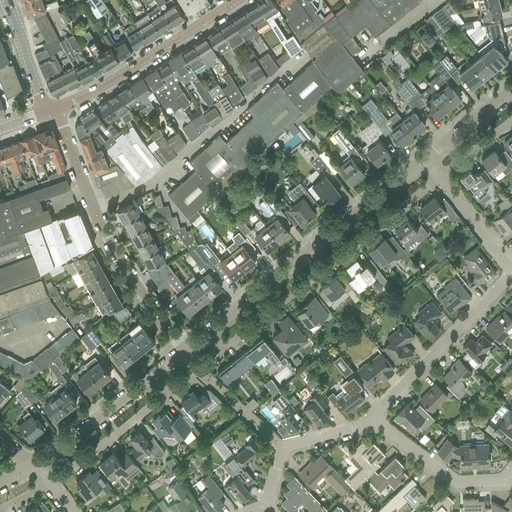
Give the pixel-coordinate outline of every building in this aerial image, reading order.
[(40,0),(34,0),(23,4),(24,7),(28,17),(32,15),(43,11),(45,10),(58,6),(56,1),(43,6),(43,5),(42,4),(41,0),(40,0)] [(101,0),(86,0),(83,2),(95,19),(108,11),(101,0)] [(179,0),(189,15),(199,9),(193,0),(179,0)] [(193,0),(199,9),(212,0),(193,0)] [(271,0),(263,0),(256,5),(268,23),(290,57),(301,49),(293,35),(286,40),(272,18),(280,13),(278,10),(275,5),(271,0)] [(277,0),(279,2),(282,6),(280,8),(290,22),(288,23),(295,35),(303,47),(304,48),(312,60),(337,40),(324,23),(321,20),(314,12),(303,0),(277,0)] [(303,0),(314,12),(317,10),(311,1),(312,0),(303,0)] [(348,0),(352,5),(336,18),(340,24),(354,13),(354,12),(368,0),(369,0),(379,12),(380,11),(390,3),(387,0),(348,0)] [(340,24),(351,37),(365,26),(374,37),(390,24),(380,12),(380,11),(379,12),(369,0),(368,0),(354,12),(354,13),(340,24)] [(380,12),(390,24),(419,0),(387,0),(390,3),(380,11),(380,12)] [(448,2),(442,7),(448,15),(456,13),(448,2)] [(498,2),(479,7),(481,14),(477,15),(478,20),(502,14),(498,2)] [(62,4),(56,7),(63,19),(69,15),(62,4)] [(175,5),(163,13),(171,27),(184,19),(175,5)] [(256,31),(268,23),(257,5),(244,12),(253,26),(256,31)] [(159,7),(147,14),(160,34),(171,27),(163,13),(159,7)] [(440,26),(444,31),(454,22),(448,15),(442,7),(431,15),(440,26)] [(32,15),(35,21),(46,16),(43,11),(32,15)] [(244,12),(232,20),(240,34),(244,39),(247,44),(259,36),(256,31),(253,26),(244,12)] [(331,12),(321,20),(324,23),(334,16),(331,12)] [(147,14),(135,22),(147,42),(160,34),(147,14)] [(431,15),(424,21),(433,32),(440,26),(431,15)] [(35,21),(37,26),(49,22),(46,16),(35,21)] [(337,40),(312,60),(313,61),(331,86),(336,93),(363,71),(361,68),(351,56),(360,48),(351,37),(340,24),(336,18),(334,16),(324,23),(337,40)] [(231,47),(244,39),(240,34),(232,20),(220,28),(231,47)] [(472,21),(456,25),(461,31),(474,28),(472,21)] [(493,44),(480,55),(493,71),(494,71),(493,69),(499,64),(500,66),(507,60),(500,51),(506,47),(499,21),(485,24),(488,38),(493,44)] [(37,26),(40,32),(52,27),(49,22),(37,26)] [(127,28),(123,31),(130,41),(135,50),(137,49),(147,42),(135,22),(127,27),(127,28)] [(40,32),(43,37),(55,33),(52,27),(40,32)] [(219,55),(231,47),(220,28),(207,36),(219,55)] [(88,32),(82,36),(104,70),(118,60),(110,47),(100,53),(96,48),(98,47),(88,32)] [(102,35),(110,47),(118,60),(131,52),(123,39),(115,44),(107,32),(102,35)] [(55,33),(43,37),(46,42),(57,37),(55,33)] [(72,36),(60,42),(73,67),(74,67),(81,82),(95,75),(84,54),(72,36)] [(46,42),(43,44),(45,49),(49,56),(52,61),(56,59),(53,53),(63,48),(57,37),(46,42)] [(205,37),(193,45),(205,63),(207,67),(220,59),(205,37)] [(87,52),(84,54),(95,75),(104,70),(88,45),(85,47),(87,52)] [(193,45),(181,53),(193,71),(205,63),(193,45)] [(35,54),(34,54),(37,61),(49,56),(45,49),(35,54)] [(390,51),(380,58),(386,65),(391,61),(389,58),(393,55),(390,51)] [(181,53),(169,61),(180,79),(184,84),(191,80),(196,89),(202,99),(203,99),(207,105),(207,104),(210,108),(215,106),(206,91),(205,90),(201,85),(196,76),(193,71),(181,53)] [(268,53),(258,59),(269,76),(278,68),(268,53)] [(474,57),(468,62),(469,63),(483,80),(482,78),(492,70),(493,72),(493,71),(480,55),(479,53),(474,57)] [(284,54),(275,60),(279,65),(288,59),(284,54)] [(446,56),(439,61),(442,64),(451,75),(457,84),(464,79),(471,89),(472,88),(471,87),(481,79),(482,80),(483,80),(469,63),(468,62),(467,60),(456,68),(446,56)] [(0,80),(2,86),(6,96),(22,90),(10,59),(7,60),(7,61),(0,63),(0,80)] [(56,59),(50,61),(57,76),(60,74),(68,89),(81,82),(74,67),(73,67),(63,72),(56,59)] [(255,60),(244,67),(245,68),(256,85),(266,77),(256,61),(255,60)] [(57,76),(50,61),(49,61),(39,66),(46,81),(53,97),(68,89),(60,74),(57,76)] [(169,61),(156,69),(174,96),(175,96),(175,97),(183,92),(176,82),(180,79),(169,61)] [(313,61),(283,89),(303,112),(331,86),(313,61)] [(243,64),(238,68),(243,75),(242,75),(246,82),(239,88),(245,95),(256,85),(245,68),(244,67),(243,64)] [(439,74),(428,82),(431,85),(448,107),(459,98),(453,91),(444,80),(451,75),(442,64),(435,69),(439,74)] [(156,69),(144,77),(150,85),(162,105),(165,109),(170,106),(174,112),(181,107),(175,97),(175,96),(174,96),(156,69)] [(228,85),(221,89),(231,105),(243,97),(228,73),(222,77),(228,85)] [(143,78),(130,86),(139,99),(142,105),(146,109),(147,112),(154,108),(150,101),(155,98),(143,78)] [(412,98),(419,107),(426,102),(428,104),(437,116),(448,107),(431,85),(420,94),(407,78),(400,84),(412,98)] [(247,109),(253,116),(273,139),(303,112),(283,89),(276,82),(247,109)] [(217,84),(206,91),(215,106),(222,117),(233,107),(231,105),(221,89),(220,88),(217,84)] [(406,102),(412,98),(400,84),(395,88),(406,102)] [(130,86),(118,94),(127,107),(131,104),(135,110),(138,108),(142,105),(139,99),(130,86)] [(353,87),(349,91),(356,99),(360,95),(353,87)] [(183,92),(175,97),(181,107),(183,109),(186,106),(184,103),(188,100),(183,92)] [(118,94),(108,100),(121,120),(128,129),(133,126),(129,120),(133,117),(127,107),(118,94)] [(99,106),(98,106),(103,115),(108,122),(113,119),(115,122),(116,123),(121,120),(108,100),(99,106)] [(370,100),(362,107),(368,114),(373,121),(380,128),(386,123),(385,122),(387,120),(370,100)] [(210,108),(203,113),(210,124),(211,126),(222,117),(215,106),(210,108)] [(408,115),(401,120),(414,136),(415,135),(415,134),(425,126),(410,107),(405,111),(408,115)] [(93,110),(79,118),(82,122),(87,131),(89,132),(102,148),(104,150),(115,141),(113,140),(115,139),(111,135),(105,140),(94,128),(102,123),(93,110)] [(203,113),(190,121),(199,134),(210,124),(203,113)] [(387,120),(385,122),(386,123),(402,144),(413,135),(413,136),(414,136),(401,120),(396,113),(387,120)] [(253,116),(225,142),(225,143),(245,165),(273,139),(253,116)] [(190,121),(182,128),(191,141),(199,134),(190,121)] [(301,121),(296,125),(299,130),(307,140),(307,141),(313,136),(301,121)] [(362,130),(370,141),(361,148),(365,153),(367,151),(377,164),(377,163),(383,158),(383,159),(385,158),(384,157),(389,154),(383,146),(376,137),(382,132),(379,128),(373,121),(362,130)] [(74,126),(92,173),(109,166),(102,148),(95,150),(89,132),(87,131),(82,122),(74,126)] [(293,122),(287,127),(293,135),(299,130),(293,122)] [(110,124),(105,128),(105,129),(111,135),(115,139),(119,135),(110,124)] [(116,164),(124,173),(135,186),(146,180),(162,166),(150,150),(148,148),(133,126),(128,129),(122,133),(119,135),(115,139),(113,140),(115,141),(104,150),(104,151),(116,164)] [(49,130),(34,136),(44,163),(52,160),(57,173),(62,170),(65,169),(61,157),(51,131),(51,129),(49,130)] [(158,129),(150,136),(155,142),(157,145),(170,160),(176,155),(175,154),(166,140),(158,129)] [(339,129),(332,134),(349,155),(343,160),(343,161),(337,166),(345,176),(352,184),(352,183),(363,173),(364,174),(353,160),(359,155),(353,147),(339,129)] [(177,133),(166,140),(175,154),(186,145),(177,133)] [(196,169),(217,191),(245,165),(225,143),(225,142),(219,135),(189,162),(196,169)] [(511,135),(511,136),(503,143),(511,153),(511,154),(509,157),(511,160),(511,135)] [(32,136),(21,140),(27,157),(33,155),(36,164),(42,162),(32,136)] [(19,141),(10,144),(19,171),(25,169),(22,159),(27,157),(21,140),(19,141)] [(155,142),(148,148),(150,150),(162,166),(170,160),(157,145),(155,142)] [(276,142),(271,146),(276,152),(281,148),(276,142)] [(19,171),(10,144),(0,147),(0,149),(5,165),(10,163),(14,173),(19,171)] [(500,159),(498,156),(493,150),(481,160),(493,175),(500,169),(505,175),(511,168),(511,160),(509,157),(504,150),(504,151),(506,154),(500,159)] [(331,171),(318,155),(309,162),(320,175),(311,183),(312,185),(307,189),(316,200),(321,196),(327,203),(339,194),(324,176),(331,171)] [(112,179),(118,176),(124,173),(116,164),(109,166),(92,173),(97,187),(100,186),(112,179)] [(196,169),(168,195),(187,218),(191,215),(195,212),(196,210),(217,191),(196,169)] [(57,172),(47,176),(49,183),(65,177),(63,172),(63,171),(63,170),(57,172)] [(493,181),(490,178),(484,170),(478,174),(472,174),(469,170),(459,177),(467,187),(468,186),(473,192),(472,193),(478,200),(486,193),(484,191),(483,192),(482,190),(493,181)] [(135,186),(124,173),(118,176),(125,189),(135,186)] [(47,176),(35,180),(38,187),(38,188),(49,183),(47,176)] [(112,179),(115,185),(119,192),(125,189),(118,176),(112,179)] [(4,200),(0,201),(0,219),(6,237),(24,231),(32,254),(39,273),(48,268),(53,265),(39,225),(52,220),(47,207),(46,208),(47,208),(42,209),(38,199),(37,196),(44,193),(45,196),(68,188),(68,189),(69,188),(65,178),(65,177),(49,183),(38,188),(38,187),(27,191),(21,194),(16,195),(15,196),(4,199),(4,200)] [(115,185),(112,179),(100,186),(103,192),(115,185)] [(27,191),(38,187),(35,180),(24,184),(24,185),(27,191)] [(305,202),(311,197),(300,183),(291,190),(294,193),(290,196),(296,204),(290,209),(302,224),(314,214),(305,202)] [(24,185),(18,187),(21,194),(27,191),(24,185)] [(119,192),(115,185),(103,192),(106,197),(119,192)] [(4,199),(15,196),(16,195),(13,189),(13,190),(2,194),(4,199)] [(222,190),(219,197),(224,200),(227,193),(222,190)] [(159,195),(153,197),(155,206),(161,202),(159,195)] [(71,196),(59,200),(62,207),(56,210),(58,216),(76,209),(71,196)] [(271,218),(269,219),(271,221),(266,226),(278,241),(284,237),(285,237),(289,233),(274,215),(273,216),(272,214),(279,208),(269,196),(258,205),(268,217),(269,216),(271,218)] [(206,202),(211,208),(215,204),(210,198),(206,202)] [(458,217),(446,202),(440,206),(434,198),(420,209),(431,223),(445,212),(452,222),(458,217)] [(506,198),(495,206),(500,213),(511,204),(506,198)] [(155,206),(163,216),(170,212),(168,205),(163,207),(161,202),(155,206)] [(121,218),(124,223),(139,214),(133,203),(117,211),(118,212),(116,213),(119,219),(121,218)] [(511,206),(494,221),(502,231),(504,229),(507,233),(511,228),(511,206)] [(195,212),(187,218),(190,224),(196,220),(195,219),(200,215),(196,210),(195,212)] [(52,220),(39,225),(53,265),(57,263),(61,261),(85,249),(94,244),(93,244),(91,244),(89,239),(90,238),(89,238),(87,232),(87,231),(86,232),(84,226),(85,226),(84,225),(81,219),(82,219),(82,218),(81,219),(79,212),(78,211),(52,220)] [(163,216),(171,226),(178,222),(176,216),(171,217),(170,212),(163,216)] [(127,229),(130,234),(145,226),(139,214),(124,223),(124,224),(122,225),(125,230),(127,229)] [(238,215),(232,220),(241,230),(245,235),(250,231),(238,215)] [(254,226),(250,229),(253,232),(261,243),(268,251),(272,247),(272,246),(278,241),(266,226),(260,219),(255,223),(254,226)] [(401,242),(407,250),(408,251),(408,250),(406,247),(417,239),(419,241),(428,234),(420,224),(419,224),(420,225),(415,229),(407,219),(404,221),(405,222),(402,224),(402,223),(399,225),(399,224),(394,228),(395,228),(394,229),(403,241),(402,242),(401,242)] [(178,222),(171,226),(179,237),(191,230),(186,231),(184,226),(179,228),(178,222)] [(133,240),(136,246),(152,237),(145,226),(130,234),(130,235),(128,236),(131,241),(133,240)] [(191,230),(179,237),(189,250),(190,249),(197,245),(191,230)] [(236,248),(231,253),(244,270),(245,270),(244,269),(255,261),(248,253),(255,248),(248,240),(246,237),(245,235),(241,230),(234,235),(240,242),(235,247),(236,248)] [(0,239),(0,265),(32,254),(24,231),(6,237),(0,239)] [(368,250),(374,258),(380,266),(391,257),(391,258),(392,259),(393,259),(394,259),(395,260),(396,260),(397,259),(398,259),(399,258),(411,260),(391,236),(383,243),(374,242),(373,246),(368,250)] [(140,252),(143,257),(158,248),(152,237),(136,246),(137,246),(135,247),(138,253),(140,252)] [(189,250),(187,251),(198,266),(197,267),(199,270),(203,276),(197,281),(210,297),(220,288),(214,280),(220,275),(212,265),(204,254),(197,245),(190,249),(189,250)] [(441,254),(435,258),(438,262),(447,255),(440,246),(437,249),(441,254)] [(158,248),(143,257),(141,259),(144,264),(146,263),(149,269),(165,260),(158,248)] [(468,254),(463,258),(467,264),(465,266),(471,274),(469,276),(470,278),(477,286),(482,282),(483,283),(495,273),(475,248),(468,254)] [(211,249),(204,254),(212,265),(220,275),(226,270),(233,278),(243,270),(244,270),(231,253),(225,257),(224,256),(219,259),(211,249)] [(72,262),(78,273),(97,262),(91,251),(72,262)] [(0,265),(0,287),(39,273),(32,254),(0,265)] [(350,280),(356,288),(357,289),(364,284),(366,284),(367,282),(368,281),(374,275),(382,285),(387,281),(372,263),(367,267),(366,265),(361,269),(360,267),(361,266),(356,259),(346,268),(352,275),(353,274),(355,276),(350,280)] [(78,286),(84,283),(90,280),(103,272),(97,262),(78,273),(72,276),(78,286)] [(48,268),(39,273),(42,280),(43,280),(61,271),(57,263),(53,265),(48,268)] [(147,273),(153,280),(169,268),(165,263),(147,273)] [(169,268),(153,280),(158,286),(163,282),(168,279),(178,291),(173,295),(188,314),(199,305),(184,286),(174,274),(169,268)] [(84,283),(90,294),(109,283),(103,272),(90,280),(84,283)] [(39,305),(44,303),(50,301),(50,300),(43,280),(42,280),(39,273),(0,287),(0,319),(9,316),(15,314),(21,311),(27,309),(33,307),(39,305)] [(323,290),(318,293),(325,301),(329,306),(333,303),(334,305),(348,295),(355,303),(360,299),(351,288),(347,283),(342,287),(336,279),(334,277),(321,287),(323,290)] [(436,296),(443,305),(449,313),(461,304),(461,305),(470,298),(455,278),(443,287),(445,289),(436,296)] [(189,282),(184,286),(199,305),(210,297),(197,281),(192,285),(189,282)] [(90,294),(96,304),(102,301),(115,293),(109,283),(90,294)] [(54,286),(46,290),(49,298),(52,297),(54,300),(60,296),(54,286)] [(102,301),(96,304),(102,315),(121,304),(115,293),(102,301)] [(60,296),(54,300),(55,303),(57,306),(60,310),(66,307),(60,296)] [(304,308),(297,313),(303,321),(308,327),(312,332),(319,327),(317,324),(328,315),(320,305),(314,297),(306,303),(308,305),(304,308)] [(50,301),(44,303),(49,316),(60,313),(50,301)] [(414,322),(420,330),(426,338),(438,328),(432,321),(441,314),(432,302),(417,313),(420,317),(414,322)] [(49,316),(44,303),(39,305),(44,319),(49,316)] [(44,319),(39,305),(33,307),(37,321),(44,319)] [(66,307),(60,310),(64,315),(66,314),(69,319),(75,316),(72,310),(69,305),(66,307)] [(125,305),(117,310),(113,312),(117,317),(120,321),(131,312),(125,305)] [(33,307),(27,309),(32,323),(37,321),(33,307)] [(27,309),(21,311),(26,325),(32,323),(27,309)] [(21,311),(15,314),(20,327),(26,325),(21,311)] [(113,312),(103,320),(109,327),(114,323),(113,321),(117,317),(113,312)] [(486,328),(493,335),(500,343),(511,331),(511,319),(504,312),(504,313),(496,322),(494,321),(486,328)] [(15,314),(9,316),(14,329),(20,327),(15,314)] [(9,316),(0,319),(0,328),(2,334),(8,331),(14,329),(9,316)] [(75,316),(69,319),(72,325),(78,321),(75,316)] [(272,337),(279,345),(288,356),(307,341),(287,316),(281,321),(286,326),(272,337)] [(139,322),(128,330),(143,349),(154,341),(139,322)] [(389,341),(383,346),(387,351),(389,353),(386,356),(389,360),(392,357),(396,362),(400,359),(403,362),(413,354),(407,344),(406,343),(413,338),(414,337),(408,329),(404,325),(387,338),(389,341)] [(67,332),(75,342),(79,338),(72,329),(67,332)] [(91,329),(86,333),(96,346),(101,342),(91,329)] [(128,330),(118,339),(133,357),(143,349),(128,330)] [(62,336),(70,346),(75,342),(67,332),(62,336)] [(96,346),(86,333),(80,337),(91,350),(96,346)] [(57,340),(65,350),(70,346),(62,336),(57,340)] [(471,340),(462,348),(467,353),(463,357),(474,368),(480,363),(478,362),(485,354),(483,352),(491,345),(489,343),(482,336),(476,342),(477,343),(475,344),(475,343),(471,340)] [(244,351),(240,354),(251,367),(251,366),(251,365),(251,364),(266,352),(268,355),(266,356),(272,364),(279,359),(264,339),(263,339),(261,337),(246,349),(248,351),(246,352),(244,351)] [(133,357),(118,339),(107,347),(122,366),(133,357)] [(52,344),(60,354),(65,350),(57,340),(52,344)] [(55,358),(58,356),(60,354),(52,344),(47,348),(55,358)] [(53,360),(55,358),(47,348),(42,352),(50,362),(53,360)] [(45,366),(47,364),(50,362),(42,352),(38,356),(45,366)] [(359,373),(364,378),(370,386),(382,376),(384,378),(393,372),(391,369),(393,368),(381,353),(366,365),(367,367),(359,373)] [(251,367),(240,354),(236,357),(237,359),(236,361),(234,359),(218,371),(220,373),(219,374),(227,383),(245,369),(246,371),(250,369),(250,368),(251,367)] [(7,355),(2,366),(7,369),(13,358),(7,355)] [(33,360),(40,370),(45,366),(38,356),(33,360)] [(62,372),(68,368),(58,356),(55,358),(53,360),(62,372)] [(95,357),(84,366),(99,384),(110,376),(95,357)] [(340,357),(333,363),(345,377),(352,372),(340,357)] [(13,358),(7,369),(13,372),(18,361),(13,358)] [(454,366),(451,369),(443,377),(449,383),(446,386),(457,398),(464,391),(461,383),(472,373),(458,359),(453,365),(454,366)] [(24,363),(19,374),(22,376),(28,379),(29,379),(40,370),(33,360),(24,363)] [(47,364),(57,377),(62,372),(53,360),(50,362),(47,364)] [(509,364),(505,360),(499,367),(503,370),(509,364)] [(18,361),(13,372),(19,374),(24,363),(18,361)] [(78,371),(72,375),(76,380),(77,378),(82,385),(88,393),(99,384),(84,366),(80,369),(78,370),(78,371)] [(22,376),(13,386),(19,391),(20,389),(25,383),(28,379),(22,376)] [(57,388),(51,393),(53,396),(57,400),(65,411),(76,403),(74,400),(72,397),(70,395),(65,390),(70,386),(62,376),(57,380),(61,384),(56,388),(57,388)] [(332,392),(326,397),(329,400),(333,405),(337,402),(346,412),(357,403),(358,405),(363,400),(364,400),(357,391),(362,387),(353,376),(341,385),(344,388),(335,396),(332,392)] [(0,399),(2,397),(3,398),(10,390),(7,387),(9,384),(2,378),(0,380),(0,399)] [(312,378),(307,382),(312,388),(316,384),(312,378)] [(25,383),(20,389),(32,403),(37,399),(25,383)] [(420,400),(427,408),(432,412),(447,396),(435,385),(431,389),(431,390),(427,394),(426,393),(420,400)] [(19,391),(16,395),(26,408),(32,403),(20,389),(19,391)] [(221,401),(220,400),(208,389),(203,394),(197,398),(195,395),(196,395),(192,391),(189,394),(190,395),(181,402),(184,405),(179,409),(193,427),(195,426),(192,422),(196,419),(192,414),(198,410),(199,412),(206,406),(210,412),(216,407),(215,406),(221,401)] [(328,402),(322,395),(319,391),(309,399),(312,403),(303,410),(311,420),(312,419),(317,425),(321,422),(322,422),(323,422),(324,421),(325,420),(326,419),(326,418),(328,416),(321,408),(328,402)] [(41,400),(40,401),(43,404),(49,412),(55,419),(65,411),(57,400),(53,396),(51,393),(44,397),(41,400)] [(282,394),(273,402),(281,412),(284,416),(284,417),(280,421),(279,422),(283,426),(278,430),(282,436),(288,431),(289,432),(300,424),(298,421),(302,418),(290,404),(282,394)] [(252,397),(244,405),(251,411),(259,404),(252,397)] [(422,431),(429,424),(434,420),(423,409),(418,414),(407,404),(395,417),(411,432),(417,426),(422,431)] [(503,420),(495,429),(488,424),(484,429),(494,437),(497,434),(510,445),(509,444),(511,439),(511,412),(502,404),(494,413),(503,420)] [(19,425),(30,439),(42,429),(28,412),(23,416),(26,420),(19,425)] [(152,430),(158,438),(159,438),(160,436),(166,443),(172,444),(191,430),(179,415),(174,420),(172,417),(170,419),(168,417),(166,416),(164,414),(160,417),(159,416),(152,421),(153,422),(151,423),(155,428),(152,430)] [(219,437),(226,446),(233,441),(226,431),(219,437)] [(131,450),(137,457),(139,460),(143,456),(142,455),(147,451),(149,454),(161,455),(164,452),(155,441),(150,445),(145,440),(143,439),(143,437),(139,432),(129,439),(135,446),(131,450)] [(235,457),(236,459),(243,466),(254,457),(258,462),(267,454),(254,437),(245,445),(247,448),(235,457)] [(429,439),(425,443),(430,448),(434,444),(429,439)] [(447,440),(443,444),(437,452),(448,460),(452,455),(455,458),(460,458),(461,468),(472,468),(472,467),(476,466),(476,468),(489,467),(487,444),(459,446),(460,448),(458,448),(447,440)] [(344,445),(341,448),(348,455),(346,457),(352,463),(353,462),(359,469),(352,476),(350,474),(344,480),(350,486),(351,485),(355,489),(366,479),(372,472),(379,466),(376,463),(384,455),(373,443),(365,450),(363,447),(361,449),(358,446),(351,452),(344,445)] [(201,451),(194,456),(198,461),(205,456),(201,451)] [(139,469),(133,461),(127,453),(119,460),(113,452),(100,463),(112,477),(120,471),(127,479),(139,469)] [(350,486),(344,480),(321,456),(311,465),(309,463),(302,470),(304,472),(299,476),(312,489),(317,484),(315,482),(324,473),(326,475),(325,477),(342,494),(350,486)] [(375,476),(372,472),(366,479),(376,489),(385,481),(393,489),(407,476),(401,470),(404,467),(403,466),(402,467),(399,464),(400,462),(394,457),(380,470),(380,471),(375,476)] [(165,461),(169,468),(175,465),(171,458),(165,461)] [(224,465),(223,466),(234,479),(224,487),(228,493),(235,500),(237,498),(240,501),(250,493),(245,487),(247,485),(248,485),(254,480),(245,470),(244,471),(240,466),(233,458),(224,465)] [(165,473),(168,478),(175,474),(171,469),(165,473)] [(88,471),(76,481),(81,487),(78,490),(85,499),(97,490),(101,495),(110,487),(96,470),(95,471),(97,473),(93,477),(88,471)] [(203,503),(201,505),(206,511),(208,509),(210,511),(213,511),(223,504),(218,498),(223,493),(208,474),(200,481),(205,487),(207,485),(209,487),(198,496),(203,503)] [(293,486),(291,489),(284,494),(287,498),(281,504),(289,511),(293,507),(294,507),(297,504),(296,504),(301,499),(312,511),(324,511),(326,510),(294,477),(289,482),(293,486)] [(411,479),(404,486),(376,511),(390,511),(395,508),(397,510),(403,505),(401,502),(405,498),(414,508),(425,498),(418,490),(417,491),(415,488),(416,488),(414,486),(416,484),(411,479)] [(167,508),(170,511),(188,511),(187,509),(193,505),(177,482),(167,489),(176,502),(167,508)] [(138,490),(142,496),(148,492),(145,487),(138,490)] [(502,507),(490,501),(490,511),(511,511),(511,500),(509,497),(504,505),(506,507),(505,509),(502,507)] [(473,499),(462,500),(463,510),(462,511),(484,511),(484,501),(478,502),(474,502),(473,499)] [(425,511),(449,511),(449,506),(445,510),(437,501),(432,506),(434,508),(429,511),(428,511),(427,511),(425,511)] [(49,511),(43,503),(29,510),(29,511),(28,511),(49,511)] [(119,503),(107,511),(108,511),(125,511),(123,508),(119,503)]
